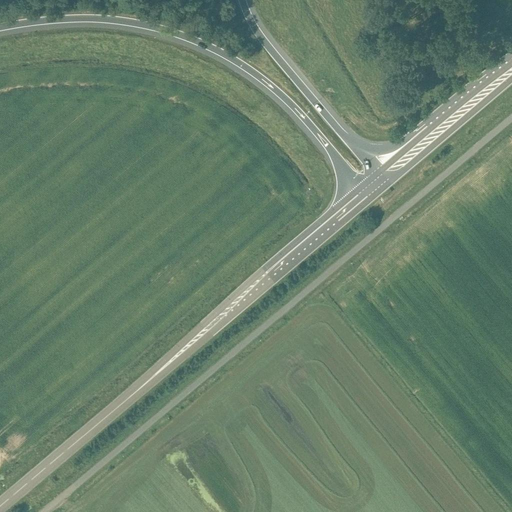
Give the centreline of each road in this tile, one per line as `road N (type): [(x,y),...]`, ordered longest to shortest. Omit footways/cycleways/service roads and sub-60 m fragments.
road 1 (unclassified): [(43,511),(511,117)]
road 2 (motorway): [(0,27),(95,18),(204,44),(270,85),(365,192)]
road 3 (tertiary): [(0,505),(224,313)]
road 4 (tertiary): [(365,192),(224,313)]
road 5 (motorway): [(352,146),(274,56),(242,0)]
